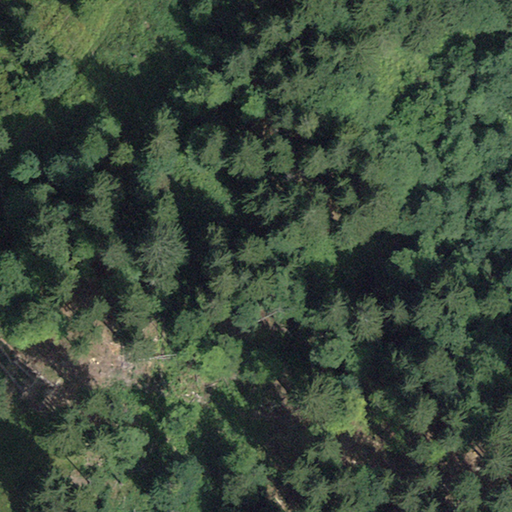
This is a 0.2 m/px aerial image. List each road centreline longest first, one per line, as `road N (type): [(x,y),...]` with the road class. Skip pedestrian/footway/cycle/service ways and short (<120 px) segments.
road 1 (track): [(0,157),(45,112),(125,0)]
road 2 (track): [(15,381),(25,287),(0,212)]
